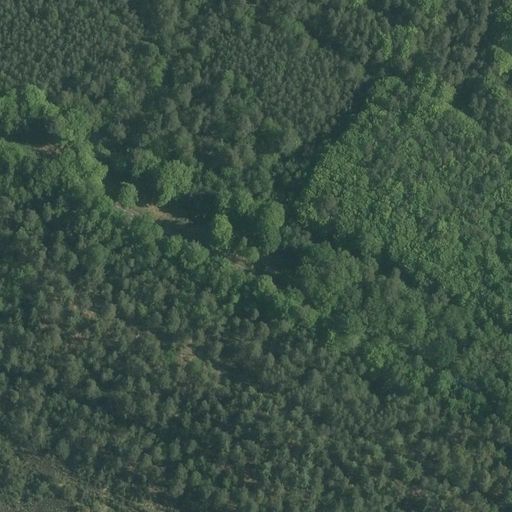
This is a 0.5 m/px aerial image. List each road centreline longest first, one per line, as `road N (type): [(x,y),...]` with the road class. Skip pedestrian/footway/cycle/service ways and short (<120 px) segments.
road 1 (tertiary): [(511,412),(0,148)]
road 2 (track): [(495,511),(0,255)]
road 3 (track): [(210,0),(120,139),(101,140),(0,85)]
road 4 (track): [(139,328),(63,471),(139,511)]
